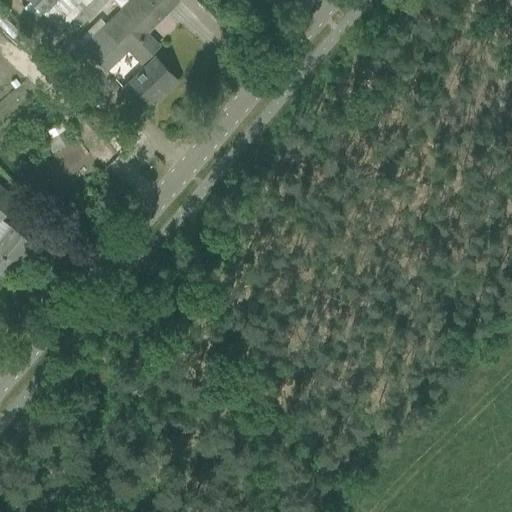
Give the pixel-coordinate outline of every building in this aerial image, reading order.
[(29,0),(42,12),(65,36),(86,16),(102,0),(29,0)] [(175,0),(130,0),(121,8),(131,18),(144,32),(145,32),(177,2),(175,0)] [(131,18),(121,8),(82,46),(106,70),(128,49),(144,67),(122,88),(141,108),(159,91),(162,95),(177,80),(150,53),(158,45),(145,32),(144,32),(131,18)] [(61,122),(47,130),(50,137),(57,148),(72,140),(61,122)] [(0,217),(15,200),(0,187),(0,217)] [(0,273),(5,277),(32,245),(9,226),(0,236),(0,273)]
